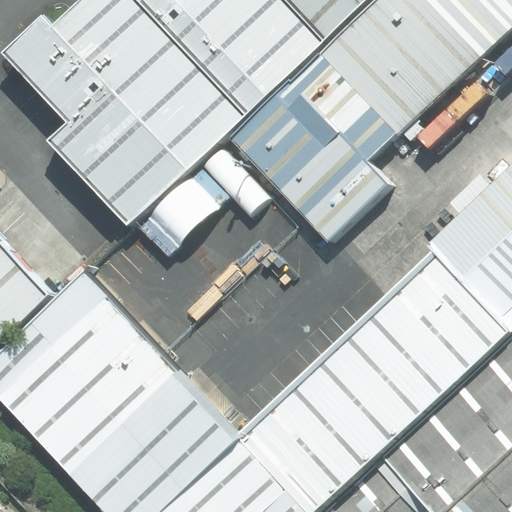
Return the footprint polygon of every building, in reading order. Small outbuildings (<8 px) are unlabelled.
[(124,0),(90,0),(50,38),(40,27),(0,64),(0,65),(65,134),(45,152),(126,238),(245,127),(124,0)] [(124,0),(245,127),(325,53),(274,0),(124,0)] [(511,0),(385,0),(290,90),(288,88),(228,145),(328,251),(388,194),(366,171),(511,33),(511,0)] [(274,0),(325,53),(380,0),(274,0)] [(511,171),(427,251),(430,254),(426,257),(431,263),(506,343),(511,337),(511,171)] [(0,352),(50,305),(0,253),(0,352)] [(321,511),(379,459),(506,343),(431,263),(235,444),(237,447),(233,450),(283,504),(274,511),(321,511)] [(235,444),(84,281),(0,358),(0,412),(92,511),(274,511),(283,504),(233,450),(237,447),(235,444)] [(511,511),(511,337),(506,343),(379,459),(428,511),(511,511)] [(428,511),(379,459),(321,511),(428,511)]
